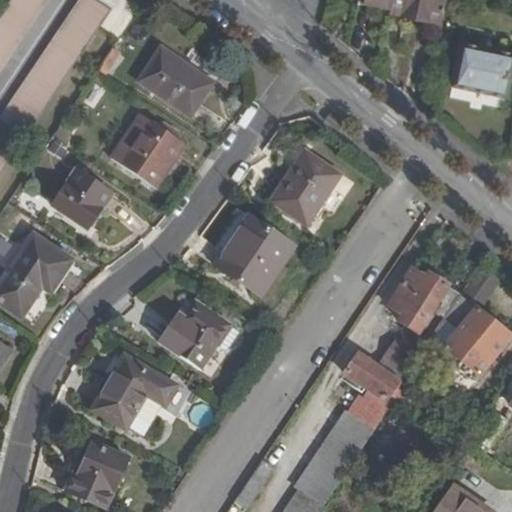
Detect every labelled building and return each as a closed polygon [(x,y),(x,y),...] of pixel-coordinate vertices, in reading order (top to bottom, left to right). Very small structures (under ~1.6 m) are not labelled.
[(5,0),(0,8),(0,58),(38,0),(5,0)] [(106,0),(79,0),(4,114),(27,128),(110,3),(106,0)] [(391,0),(391,2),(389,9),(440,20),(444,0),(391,0)] [(511,61),(511,53),(462,41),(451,83),(504,96),(511,61)] [(163,43),(140,80),(193,115),(212,87),(187,71),(192,63),(163,43)] [(108,47),(99,71),(109,75),(118,51),(108,47)] [(120,161),(156,186),(170,165),(167,162),(172,154),(176,156),(185,143),(149,119),(120,161)] [(0,144),(0,167),(11,151),(0,144)] [(167,162),(170,165),(176,156),(172,154),(167,162)] [(271,202),(305,226),(338,178),(304,155),(271,202)] [(113,194),(78,170),(53,206),(89,229),(113,194)] [(290,249),(248,220),(215,267),(257,296),(290,249)] [(31,234),(0,280),(0,300),(17,311),(36,282),(45,288),(66,257),(31,234)] [(460,289),(457,293),(475,308),(496,276),(478,262),(460,289)] [(438,300),(448,307),(457,293),(460,289),(449,282),(447,285),(429,273),(431,270),(424,265),(419,273),(410,267),(392,294),(402,300),(396,309),(403,313),(406,309),(423,321),(438,300)] [(475,308),(457,293),(448,307),(441,317),(456,328),(438,353),(472,381),(509,335),(475,308)] [(174,349),(199,367),(227,327),(194,303),(178,325),(187,331),(174,349)] [(367,389),(384,401),(407,368),(421,347),(402,334),(395,344),(391,341),(376,365),(355,351),(342,371),(367,389)] [(0,361),(9,348),(0,341),(0,361)] [(421,347),(407,368),(416,374),(423,363),(418,360),(425,350),(421,347)] [(126,355),(94,404),(125,424),(127,422),(144,432),(164,402),(174,386),(126,355)] [(367,389),(349,417),(372,433),(390,406),(384,401),(367,389)] [(284,511),(319,511),(372,433),(349,417),(343,413),(293,489),(298,492),(284,511)] [(104,510),(124,459),(89,445),(76,478),(72,476),(65,494),(104,510)] [(261,459),(234,499),(245,507),(272,466),(261,459)] [(494,511),(454,483),(433,511),(494,511)]
